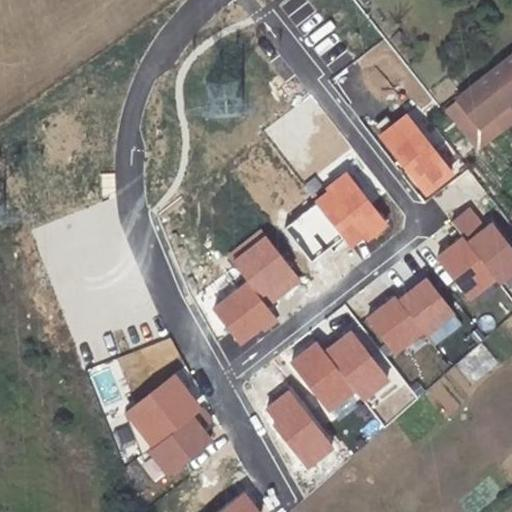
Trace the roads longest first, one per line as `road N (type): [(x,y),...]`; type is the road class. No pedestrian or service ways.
road 1 (residential): [(223,390),(428,222),(255,0)]
road 2 (residential): [(202,0),(154,55),(134,103),(128,155),(139,210),(223,390)]
road 3 (residential): [(223,390),(286,502)]
